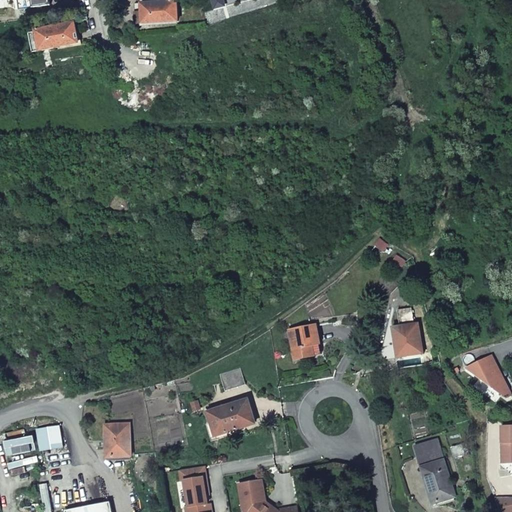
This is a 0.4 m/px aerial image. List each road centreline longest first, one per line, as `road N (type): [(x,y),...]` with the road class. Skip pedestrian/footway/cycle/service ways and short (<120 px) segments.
road 1 (track): [(364,0),(408,121),(400,186),(376,221),(325,274),(195,357),(67,402)]
road 2 (track): [(485,0),(409,155)]
road 3 (residential): [(319,438),(313,406),(334,392),(358,402),(358,434)]
